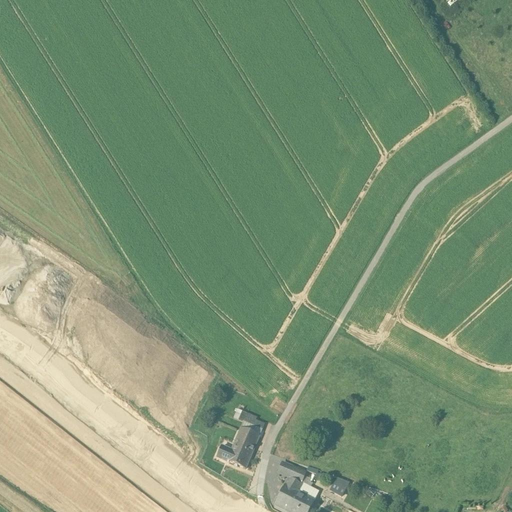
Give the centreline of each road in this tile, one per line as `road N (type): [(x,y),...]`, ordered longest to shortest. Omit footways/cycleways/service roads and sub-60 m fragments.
road 1 (unclassified): [(511,123),(418,194),(272,440),(254,511)]
road 2 (unclassified): [(0,339),(220,511)]
